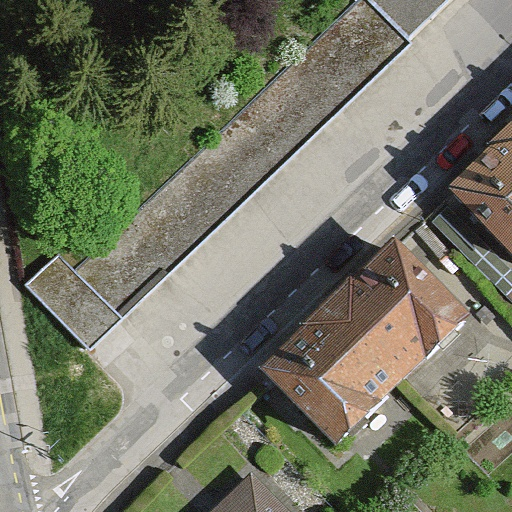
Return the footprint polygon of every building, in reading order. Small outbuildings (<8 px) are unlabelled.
[(125,321),(406,49),(358,0),(348,0),(73,267),(125,321)] [(358,0),(406,49),(457,0),(358,0)] [(511,141),(446,205),(511,272),(511,141)] [(125,321),(73,267),(60,254),(23,289),(88,357),(105,340),(125,321)] [(329,316),(403,398),(472,336),(397,254),(329,316)] [(329,465),(403,398),(329,316),(255,382),(329,465)] [(277,511),(247,481),(215,511),(277,511)]
